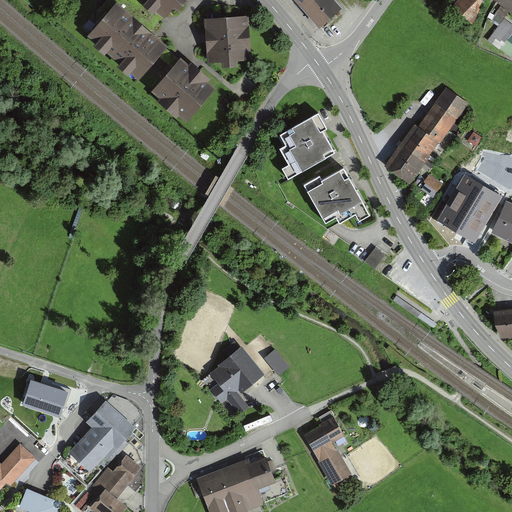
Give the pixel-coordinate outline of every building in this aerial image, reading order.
[(166,42),(115,0),(88,33),(140,74),(166,42)] [(177,0),(146,0),(165,15),(177,0)] [(348,10),(338,0),(300,0),(328,29),(348,10)] [(484,0),(454,0),(451,3),(474,23),(484,0)] [(511,0),(498,0),(511,9),(511,6),(511,0)] [(205,16),(207,58),(247,56),(245,14),(205,16)] [(511,33),(511,22),(505,17),(487,39),(500,49),(511,33)] [(216,86),(182,59),(155,92),(189,119),(216,86)] [(428,153),(465,102),(449,91),(433,114),(431,113),(420,128),(417,126),(387,167),(408,181),(419,166),(422,168),(431,155),(428,153)] [(334,150),(314,112),(278,131),(284,142),(278,145),(292,172),(334,150)] [(373,214),(344,165),(305,188),(327,224),(338,218),(341,224),(358,214),(362,221),(373,214)] [(442,185),(432,177),(427,183),(438,191),(442,185)] [(495,193),(469,178),(463,188),(459,186),(442,214),(449,217),(445,223),(468,236),(471,231),(478,235),(484,224),(481,222),(487,212),(491,215),(498,202),(492,198),(495,193)] [(493,230),(511,239),(511,206),(506,203),(493,230)] [(378,247),(367,261),(376,269),(388,256),(378,247)] [(511,309),(494,311),(497,335),(511,333),(511,309)] [(270,376),(247,348),(216,373),(223,382),(212,391),(221,402),(225,398),(239,415),(250,406),(244,397),(270,376)] [(288,367),(275,351),(268,356),(281,372),(288,367)] [(51,387),(31,380),(27,393),(40,397),(37,407),(60,415),(64,403),(67,404),(72,389),(52,383),(51,387)] [(105,454),(112,460),(125,446),(120,442),(133,427),(106,402),(89,421),(95,427),(73,451),(91,468),(105,454)] [(332,441),(343,434),(334,418),(305,433),(333,484),(351,475),(332,441)] [(0,465),(0,490),(7,481),(14,487),(37,460),(20,446),(2,467),(0,465)] [(271,456),(202,481),(213,511),(233,511),(284,493),(271,456)] [(121,511),(126,506),(113,496),(137,465),(127,457),(106,484),(99,479),(94,485),(95,493),(100,497),(92,507),(98,511),(121,511)] [(60,511),(64,504),(30,490),(23,506),(37,511),(60,511)]
